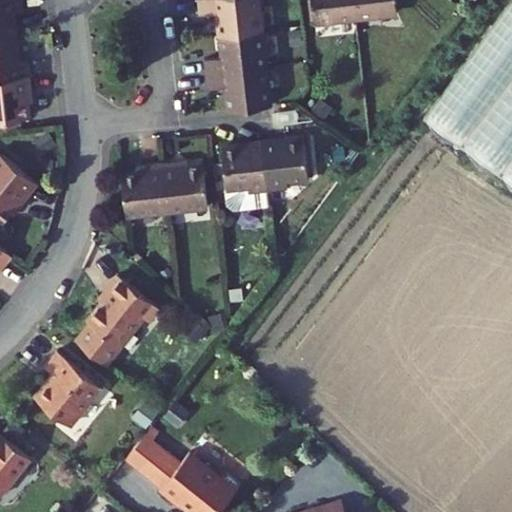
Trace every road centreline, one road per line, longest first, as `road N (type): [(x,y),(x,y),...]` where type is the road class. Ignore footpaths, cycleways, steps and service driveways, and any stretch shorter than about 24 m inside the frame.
road 1 (residential): [(83,126),(83,193),(69,243),(0,339)]
road 2 (residential): [(83,126),(168,117),(156,0)]
road 3 (unknown): [(168,117),(331,108)]
road 4 (residential): [(68,0),(83,126)]
